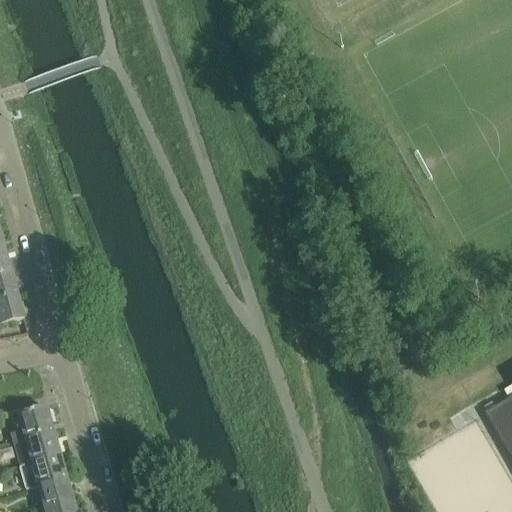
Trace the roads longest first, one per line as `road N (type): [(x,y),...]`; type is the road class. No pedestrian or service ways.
road 1 (residential): [(61,348),(0,135)]
road 2 (residential): [(106,511),(61,348)]
